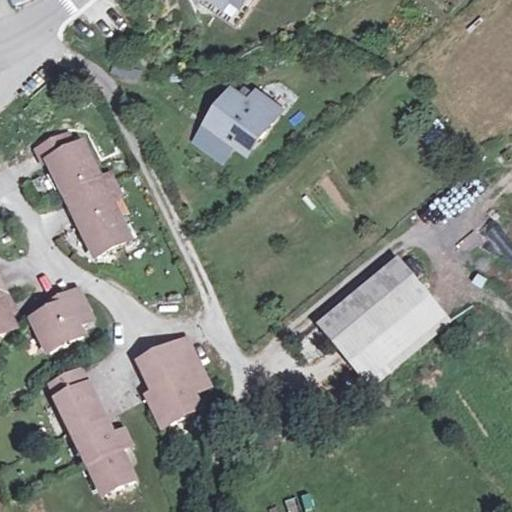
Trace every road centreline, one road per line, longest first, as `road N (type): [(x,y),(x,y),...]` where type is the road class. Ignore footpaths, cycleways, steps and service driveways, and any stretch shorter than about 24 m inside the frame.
road 1 (track): [(24,24),(101,77),(240,373)]
road 2 (residential): [(0,188),(15,190),(42,268),(86,276),(124,306),(129,392)]
road 3 (track): [(211,511),(240,373)]
